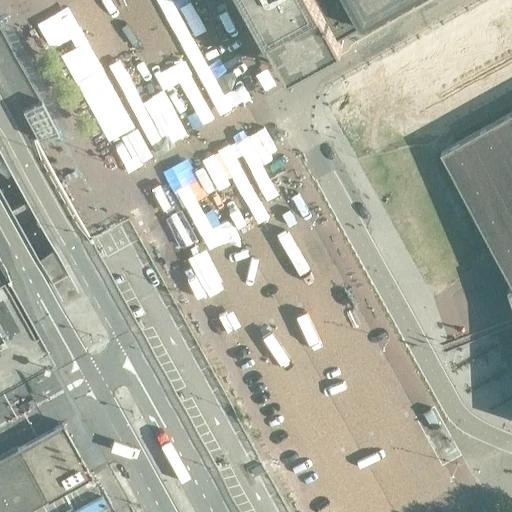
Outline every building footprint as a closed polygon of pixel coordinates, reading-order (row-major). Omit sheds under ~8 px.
[(0,0),(0,156),(14,150),(37,139),(58,130),(42,100),(12,47),(0,25),(0,0)] [(365,20),(353,0),(251,0),(291,72),(344,42),(340,34),(365,20)] [(353,0),(365,21),(367,19),(366,18),(389,5),(390,7),(392,6),(392,4),(399,0),(353,0)] [(511,112),(442,151),(498,252),(511,277),(511,284),(509,286),(511,294),(511,112)] [(237,179),(223,149),(187,166),(201,196),(237,179)] [(311,264),(326,255),(317,240),(302,249),(311,264)] [(0,511),(115,511),(0,303),(0,511)] [(354,309),(246,369),(324,511),(409,511),(453,488),(354,309)]
